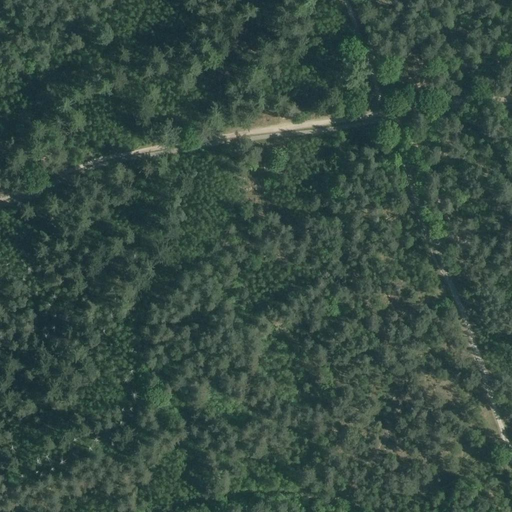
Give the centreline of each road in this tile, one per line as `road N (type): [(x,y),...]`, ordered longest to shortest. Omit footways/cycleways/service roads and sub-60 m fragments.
road 1 (track): [(0,197),(87,149),(511,91)]
road 2 (track): [(511,451),(347,0)]
